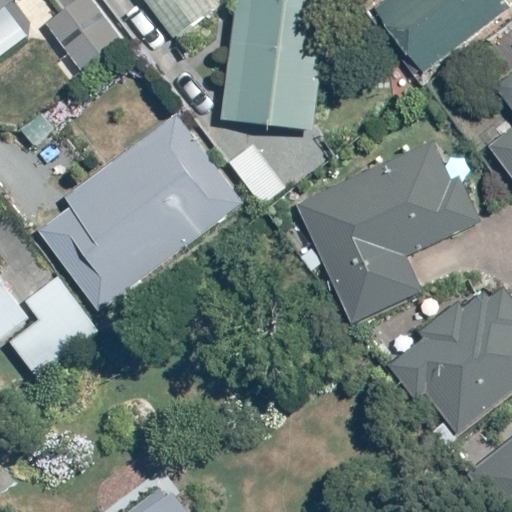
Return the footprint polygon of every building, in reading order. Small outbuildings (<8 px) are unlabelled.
[(125,37),(97,0),(76,0),(48,20),(83,68),(125,37)] [(211,6),(207,0),(149,0),(171,32),(211,6)] [(318,138),(334,0),(244,0),(230,121),(281,127),(233,160),(262,203),(330,156),(318,138)] [(511,0),(388,0),(379,7),(425,73),(485,31),(491,41),(511,26),(511,0)] [(511,75),(501,83),(511,98),(511,129),(493,144),(511,169),(511,75)] [(244,203),(179,114),(73,192),(78,199),(41,226),(102,308),(244,203)] [(485,218),(441,132),(295,207),(355,323),(424,288),(408,258),(485,218)] [(0,345),(13,335),(43,373),(103,329),(60,273),(24,300),(0,268),(0,260),(3,259),(0,254),(0,345)] [(423,329),(427,334),(397,357),(458,435),(511,392),(511,289),(497,270),(423,329)] [(511,511),(511,438),(476,468),(505,504),(511,511)] [(199,511),(170,474),(121,511),(199,511)]
